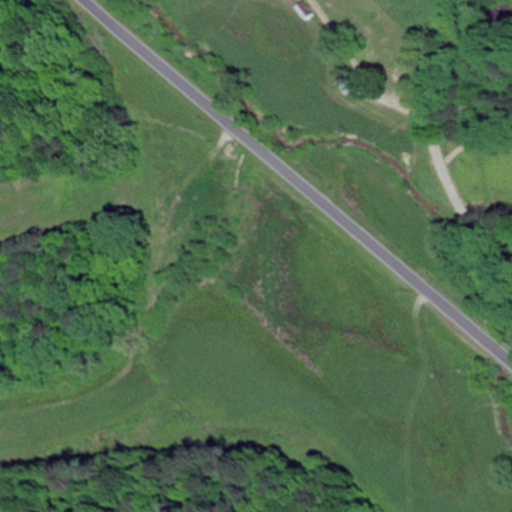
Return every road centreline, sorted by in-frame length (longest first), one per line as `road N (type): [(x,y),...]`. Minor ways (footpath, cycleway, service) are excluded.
road 1 (residential): [(511,364),(82,0)]
road 2 (residential): [(511,301),(457,209),(432,147),(435,82),(469,0)]
